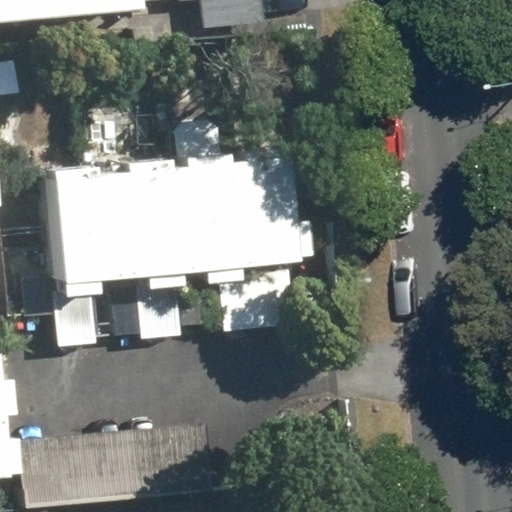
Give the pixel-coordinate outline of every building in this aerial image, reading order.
[(0,0),(0,12),(123,1),(122,0),(0,0)] [(196,0),(195,31),(257,34),(258,0),(196,0)] [(0,127),(0,248),(11,248),(0,127)] [(268,151),(33,173),(49,336),(283,314),(268,151)] [(408,347),(343,346),(343,404),(408,404),(408,347)] [(192,421),(4,437),(10,504),(198,488),(192,421)]
